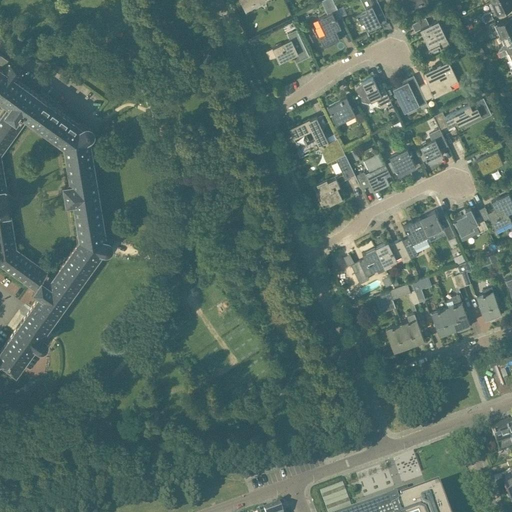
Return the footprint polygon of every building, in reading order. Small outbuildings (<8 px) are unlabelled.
[(337,18),(341,16),(333,0),(320,0),(321,0),(327,14),(318,18),(318,19),(316,20),(319,26),(321,25),(325,34),(320,37),(325,46),(340,38),(336,29),(341,27),(337,18)] [(381,23),(376,13),(382,10),(378,1),(377,0),(368,0),(371,4),(365,7),(366,9),(356,14),(357,18),(359,17),(361,22),(364,21),(368,29),(381,23)] [(402,0),(408,12),(420,6),(419,4),(427,0),(402,0)] [(511,6),(511,1),(511,0),(494,0),(497,7),(483,13),(487,20),(495,17),(494,14),(511,6)] [(499,28),(502,34),(511,29),(511,15),(496,22),(495,19),(488,22),(492,31),(499,28)] [(438,19),(428,23),(425,16),(411,23),(415,31),(420,28),(430,49),(439,44),(440,47),(449,43),(438,19)] [(471,22),(465,25),(469,32),(475,29),(471,22)] [(296,53),(299,60),(309,55),(296,29),(287,33),(290,38),(272,47),(279,61),(296,53)] [(505,41),(501,49),(511,44),(511,29),(502,34),(505,41)] [(510,51),(511,55),(511,44),(501,49),(504,54),(510,51)] [(88,124),(87,124),(87,125),(86,125),(85,125),(84,126),(17,78),(23,70),(20,67),(21,64),(16,60),(14,63),(0,52),(0,96),(11,104),(0,120),(0,261),(36,286),(33,290),(39,295),(0,349),(0,348),(0,362),(14,372),(17,368),(36,341),(39,343),(39,344),(40,344),(41,344),(42,344),(43,344),(44,344),(45,343),(46,343),(46,342),(47,341),(47,340),(47,339),(47,338),(46,337),(46,336),(45,335),(42,333),(103,249),(104,249),(105,249),(106,249),(107,249),(108,249),(109,249),(109,248),(110,247),(111,247),(111,246),(112,245),(112,244),(112,243),(112,242),(112,241),(111,240),(110,239),(109,238),(108,237),(107,237),(106,237),(89,136),(90,136),(91,135),(92,135),(92,134),(93,133),(93,132),(93,131),(93,130),(93,129),(93,128),(93,127),(92,127),(92,126),(91,125),(90,125),(89,125),(88,124)] [(425,99),(434,95),(434,97),(446,91),(444,86),(458,80),(448,60),(422,72),(427,81),(419,85),(425,99)] [(485,66),(487,71),(494,67),(491,63),(485,66)] [(426,101),(425,99),(419,85),(413,74),(402,80),(403,82),(392,87),(404,111),(419,103),(419,104),(426,101)] [(384,87),(379,89),(372,76),(361,81),(362,82),(355,88),(361,95),(361,100),(368,102),(372,98),(376,98),(379,104),(384,103),(385,106),(384,108),(391,109),(394,108),(388,95),(385,90),(384,87)] [(358,107),(353,109),(347,95),(340,98),(340,99),(327,105),(336,123),(355,114),(358,122),(365,119),(358,107)] [(483,96),(444,114),(442,110),(433,114),(439,128),(448,125),(448,126),(456,122),(458,125),(490,110),(483,96)] [(389,116),(392,121),(398,118),(396,113),(389,116)] [(337,136),(329,140),(317,115),(290,128),(301,152),(318,143),(327,162),(335,158),(345,153),(337,136)] [(432,129),(434,130),(439,128),(435,118),(428,122),(432,129)] [(443,154),(440,148),(438,144),(445,140),(439,128),(428,133),(432,139),(420,145),(428,161),(443,154)] [(488,152),(486,153),(476,158),(483,171),(503,161),(501,156),(507,154),(500,140),(485,147),(488,152)] [(391,160),(385,163),(390,173),(396,170),(398,174),(416,165),(407,146),(389,154),(391,160)] [(360,164),(364,171),(355,175),(362,188),(370,184),(373,190),(389,182),(387,177),(391,175),(390,173),(385,163),(380,151),(363,159),(365,162),(360,164)] [(335,158),(343,174),(336,177),(336,176),(328,180),(326,178),(316,182),(319,188),(315,190),(321,203),(328,200),(329,203),(342,197),(337,186),(340,185),(338,182),(355,174),(345,153),(335,158)] [(478,208),(481,214),(483,219),(489,216),(495,229),(511,221),(507,212),(511,209),(511,199),(508,191),(491,199),(495,207),(487,211),(485,205),(478,208)] [(466,211),(453,218),(463,239),(487,228),(483,219),(481,214),(476,217),(470,206),(465,209),(466,211)] [(434,209),(419,217),(427,235),(442,228),(448,240),(456,236),(448,219),(441,223),(434,209)] [(408,235),(401,238),(410,257),(418,254),(415,248),(430,241),(427,235),(419,217),(403,224),(408,235)] [(387,240),(375,246),(384,265),(401,257),(403,261),(410,257),(401,238),(389,244),(387,240)] [(367,273),(384,265),(375,246),(362,252),(364,256),(354,261),(362,279),(368,276),(367,273)] [(496,274),(502,271),(495,250),(488,253),(491,261),(496,274)] [(491,261),(488,253),(477,257),(480,265),(491,261)] [(471,282),(466,270),(472,268),(469,260),(457,264),(460,273),(464,285),(471,282)] [(464,285),(460,273),(454,275),(458,287),(464,285)] [(422,277),(425,286),(431,284),(428,275),(422,277)] [(412,280),(415,289),(421,287),(418,278),(412,280)] [(415,317),(401,322),(409,344),(424,339),(419,324),(421,323),(414,303),(413,303),(408,291),(415,289),(412,280),(394,287),(389,289),(392,297),(406,292),(415,317)] [(485,317),(486,320),(501,314),(500,312),(501,311),(492,286),(481,289),(483,293),(477,295),(484,317),(485,317)] [(425,299),(421,287),(415,289),(419,301),(425,299)] [(374,294),(377,302),(392,297),(389,289),(374,294)] [(419,301),(415,289),(408,291),(413,303),(414,303),(419,301)] [(470,322),(462,300),(459,294),(451,297),(452,299),(445,301),(447,306),(455,328),(457,327),(458,330),(470,325),(469,323),(470,322)] [(394,350),(409,344),(401,322),(395,306),(392,297),(377,302),(380,312),(393,307),(399,323),(386,328),(394,350)] [(439,333),(455,328),(447,306),(431,311),(439,333)] [(511,444),(505,425),(491,430),(499,452),(511,447),(511,444)] [(502,480),(507,494),(511,492),(511,470),(510,471),(511,477),(502,480)] [(343,483),(322,491),(330,511),(335,511),(351,506),(343,483)] [(437,511),(429,489),(395,501),(364,511),(437,511)]
